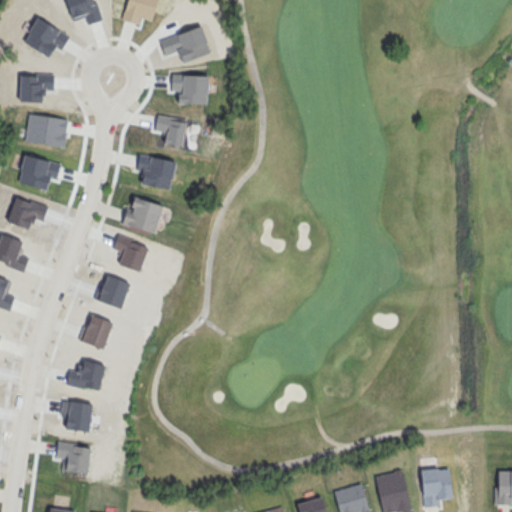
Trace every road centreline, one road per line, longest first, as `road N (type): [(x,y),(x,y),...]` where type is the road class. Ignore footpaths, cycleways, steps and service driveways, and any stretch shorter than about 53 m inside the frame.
road 1 (residential): [(10,511),(31,360),(92,184),(106,113)]
road 2 (residential): [(106,113),(134,79),(118,54),(103,53),(89,69),(106,113)]
